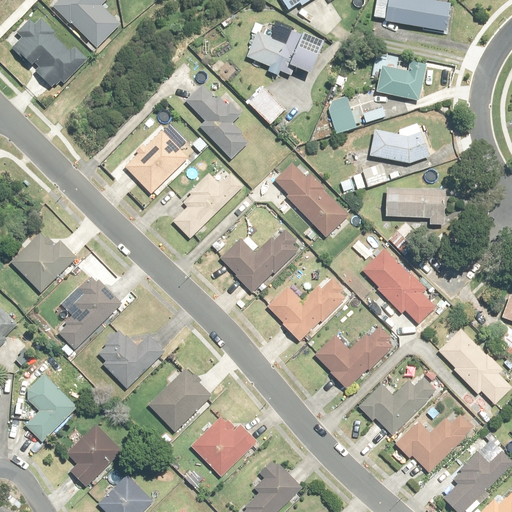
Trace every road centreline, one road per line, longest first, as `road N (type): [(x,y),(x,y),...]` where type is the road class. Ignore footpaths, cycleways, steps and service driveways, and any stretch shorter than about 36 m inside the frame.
road 1 (residential): [(0,113),(219,322),(309,432),(393,511)]
road 2 (residential): [(511,196),(479,122),(486,72),(511,31)]
